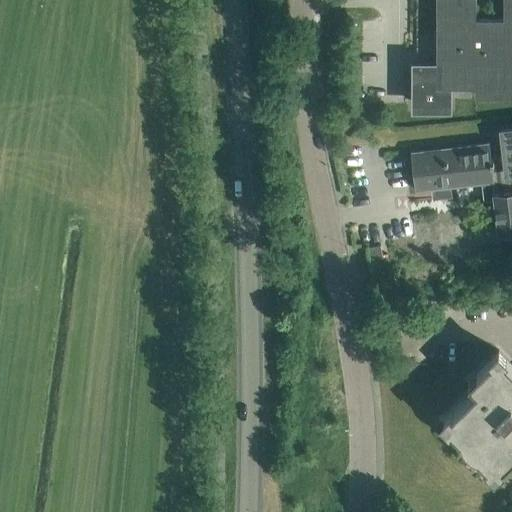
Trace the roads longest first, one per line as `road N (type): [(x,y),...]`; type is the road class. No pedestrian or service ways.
road 1 (secondary): [(247,511),(250,320),(232,0)]
road 2 (residential): [(356,351),(309,108),(311,0)]
road 3 (residential): [(356,511),(356,351)]
road 4 (residential): [(356,351),(511,342)]
